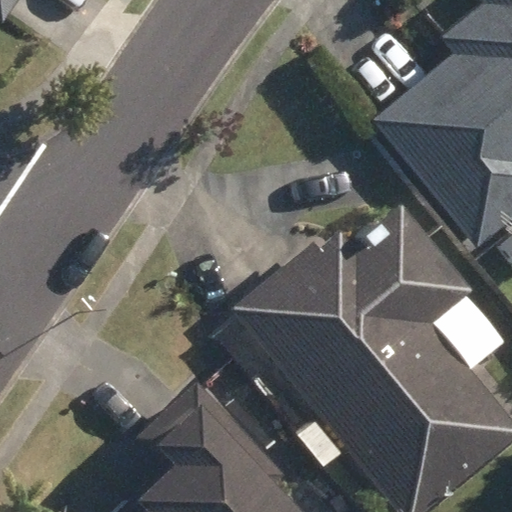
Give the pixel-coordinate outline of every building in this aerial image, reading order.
[(0,0),(0,22),(8,28),(28,0),(0,0)] [(371,123),(477,249),(511,220),(511,0),(477,0),(482,5),(439,40),(452,56),(371,123)] [(237,312),(407,511),(436,511),(511,447),(511,413),(436,322),(474,289),(403,207),(356,247),(339,226),(237,312)] [(511,229),(493,247),(511,268),(511,229)] [(281,475),(189,385),(120,456),(137,474),(113,499),(122,508),(118,511),(299,511),(274,485),(281,475)] [(296,437),(322,470),(338,457),(312,424),(296,437)]
